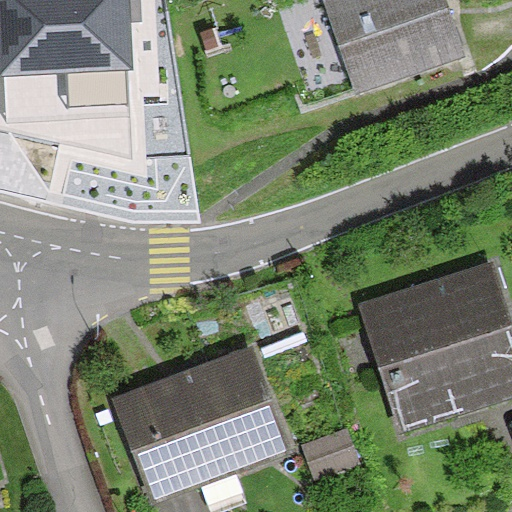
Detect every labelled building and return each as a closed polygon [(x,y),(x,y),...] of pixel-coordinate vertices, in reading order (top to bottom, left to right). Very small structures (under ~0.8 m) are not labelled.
[(134,0),(0,0),(8,126),(133,154),(127,70),(139,69),(134,0)] [(442,0),(327,0),(325,1),(360,100),(465,63),(443,1),(442,0)] [(511,403),(511,327),(493,266),(410,291),(358,308),(399,439),(511,403)] [(291,458),(250,351),(178,378),(113,403),(155,510),(291,458)] [(350,428),(303,446),(316,482),(364,464),(350,428)]
